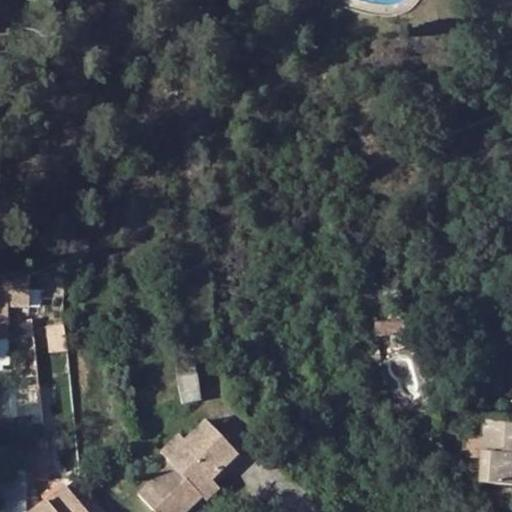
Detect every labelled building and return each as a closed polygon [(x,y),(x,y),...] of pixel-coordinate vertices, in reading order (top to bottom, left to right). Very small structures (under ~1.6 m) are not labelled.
[(175,267),(164,269),(168,289),(179,287),(175,267)] [(28,307),(28,272),(0,271),(0,338),(8,339),(7,307),(28,307)] [(50,352),(67,351),(65,326),(46,327),(50,352)] [(0,338),(0,362),(8,362),(8,339),(0,338)] [(194,366),(175,369),(182,405),(199,402),(194,366)] [(511,421),(482,419),(481,436),(479,462),(479,482),(511,483),(511,421)] [(197,492),(210,480),(237,455),(205,422),(184,441),(166,459),(170,463),(138,494),(154,511),(186,511),(202,497),(197,492)] [(178,435),(159,453),(166,459),(184,441),(178,435)] [(467,435),(466,461),(479,462),(481,436),(467,435)] [(48,467),(33,468),(34,480),(48,480),(48,467)] [(0,476),(6,511),(31,508),(25,472),(0,476)] [(207,502),(219,490),(210,480),(197,492),(202,497),(207,502)] [(84,511),(63,485),(30,511),(84,511)]
